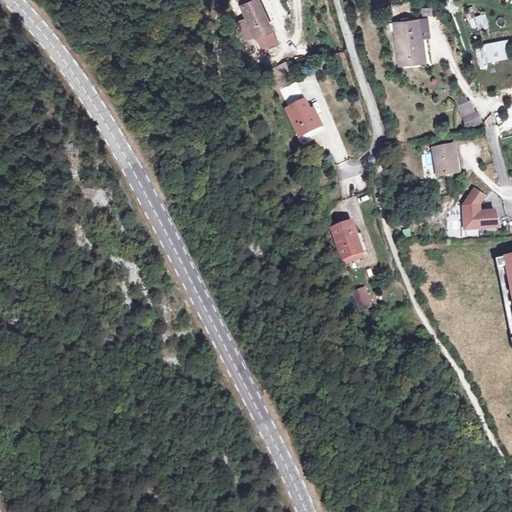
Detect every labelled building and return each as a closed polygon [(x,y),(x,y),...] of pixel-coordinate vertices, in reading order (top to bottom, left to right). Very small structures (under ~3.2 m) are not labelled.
[(259,0),(238,0),(262,48),(279,39),(259,0)] [(469,29),(484,28),(484,18),(478,18),(477,8),(468,8),(469,29)] [(416,30),(422,30),(421,20),(395,23),(399,65),(420,63),(416,30)] [(425,62),(422,30),(416,30),(420,63),(425,62)] [(474,46),(478,66),(511,58),(511,56),(509,40),(474,46)] [(273,66),(277,78),(289,74),(286,63),(273,66)] [(298,132),(308,127),(317,123),(310,106),(305,96),(286,105),(298,132)] [(469,96),(455,101),(467,130),(480,124),(469,96)] [(317,123),(308,127),(311,132),(324,126),(315,104),(310,106),(317,123)] [(455,145),(434,148),(438,175),(459,171),(455,145)] [(491,191),(473,174),(467,182),(468,183),(464,189),(472,193),(463,205),(464,228),(498,227),(494,211),(478,212),(478,205),(483,198),(485,199),(491,191)] [(357,223),(339,230),(350,259),(369,252),(362,235),(362,234),(357,223)] [(367,232),(362,234),(362,235),(369,252),(350,259),(352,263),(375,253),(367,232)] [(511,256),(496,260),(511,338),(511,256)] [(372,290),(363,293),(370,311),(379,308),(372,290)]
